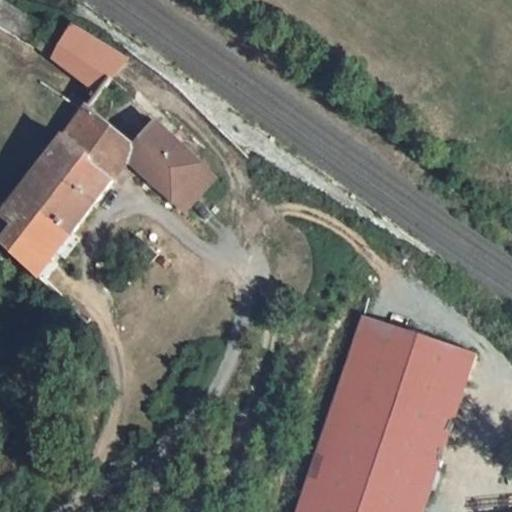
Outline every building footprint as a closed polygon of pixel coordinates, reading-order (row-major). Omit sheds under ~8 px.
[(53,58),(66,43),(0,5),(0,25),(20,37),(53,58)] [(53,58),(99,94),(128,60),(80,25),(66,43),(53,58)] [(61,100),(82,115),(90,106),(87,104),(68,89),(61,100)] [(62,138),(114,182),(128,165),(130,145),(90,106),(82,115),(62,138)] [(171,118),(160,129),(193,159),(200,151),(203,148),(171,118)] [(171,202),(202,166),(193,159),(160,129),(151,121),(130,145),(128,165),(171,202)] [(0,245),(2,247),(37,279),(114,182),(62,138),(1,216),(0,215),(0,245)] [(202,166),(171,202),(199,226),(211,214),(197,200),(215,179),(202,166)] [(419,511),(468,345),(352,310),(292,511),(419,511)]
